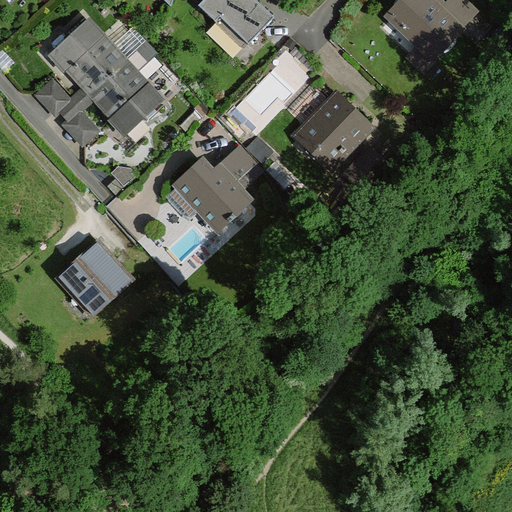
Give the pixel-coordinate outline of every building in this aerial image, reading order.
[(221,16),(249,44),(274,18),(256,0),(205,0),(200,5),(216,21),(221,16)] [(430,0),(407,0),(391,17),(434,58),(461,30),(430,0)] [(96,90),(126,62),(89,22),(54,55),(68,70),(73,65),(90,83),(96,90)] [(147,42),(136,30),(127,38),(138,50),(147,42)] [(157,53),(147,42),(138,50),(148,61),(157,53)] [(162,102),(126,62),(96,90),(103,98),(117,113),(113,118),(127,133),(162,102)] [(85,89),(72,101),(74,103),(61,116),(68,123),(81,112),(84,115),(98,103),(113,118),(117,113),(103,98),(96,90),(90,83),(73,65),(68,70),(85,89)] [(72,101),(54,81),(36,98),(57,120),(61,116),(74,103),(72,101)] [(369,128),(338,98),(302,135),(333,165),(369,128)] [(84,115),(81,112),(68,123),(63,128),(84,151),(102,135),(84,115)] [(393,169),(372,149),(352,170),(373,190),(393,169)] [(243,150),(224,167),(243,190),(263,172),(243,150)] [(204,163),(179,186),(201,211),(219,230),(252,200),(243,190),(224,167),(216,175),(204,163)] [(114,177),(125,189),(137,178),(132,172),(121,171),(114,177)] [(201,211),(179,186),(167,197),(189,222),(201,211)] [(133,280),(99,242),(60,277),(94,315),(133,280)]
